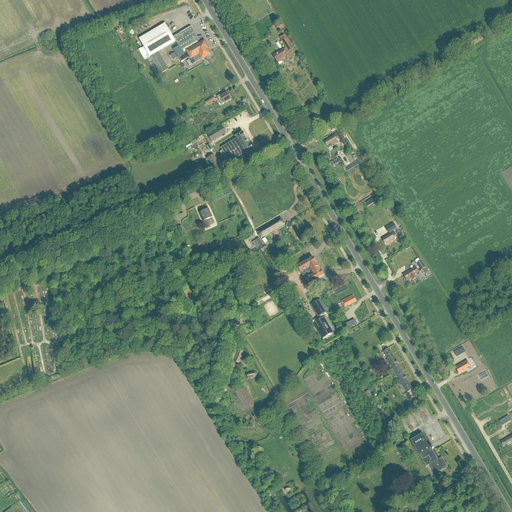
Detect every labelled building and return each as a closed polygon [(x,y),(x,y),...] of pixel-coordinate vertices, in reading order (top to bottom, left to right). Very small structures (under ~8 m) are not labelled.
[(165,24),(139,39),(144,47),(150,57),(147,59),(158,76),(169,70),(158,52),(176,41),(179,46),(174,49),(181,62),(190,57),(191,58),(189,60),(192,64),(202,58),(202,59),(211,54),(207,47),(208,47),(205,41),(201,44),(197,37),(191,27),(173,37),(165,24)] [(277,62),(290,55),(288,52),(293,49),(287,37),(281,40),(286,48),(273,56),(277,62)] [(139,50),(145,60),(147,59),(141,49),(141,48),(139,50)] [(217,97),(220,101),(222,105),(231,99),(227,92),(221,96),(220,95),(217,97)] [(207,105),(216,100),(214,97),(205,102),(207,105)] [(212,142),(226,133),(222,126),(207,135),(212,142)] [(342,146),(347,143),(340,131),(336,133),(342,142),(339,143),(342,146)] [(227,164),(230,162),(245,153),(246,154),(253,150),(250,144),(249,145),(247,141),(245,139),(246,138),(243,132),(235,137),(236,139),(221,148),(223,151),(220,152),(227,164)] [(332,145),(339,141),(336,135),(325,142),(329,149),(333,146),(332,145)] [(209,151),(205,154),(207,158),(206,159),(214,172),(215,171),(221,167),(213,155),(210,151),(209,151)] [(200,213),(205,225),(206,229),(210,227),(207,219),(212,217),(209,209),(200,213)] [(269,226),(272,231),(275,237),(275,236),(277,238),(279,237),(278,235),(279,234),(275,229),(284,224),(281,218),(269,226)] [(394,224),(386,229),(389,233),(397,228),(394,224)] [(174,230),(177,235),(179,239),(181,238),(184,236),(186,235),(182,226),(176,229),(174,229),(174,230)] [(261,238),(272,231),(269,226),(257,232),(261,238)] [(386,245),(397,239),(396,238),(398,237),(394,232),(382,239),(386,245)] [(254,241),(258,248),(263,245),(259,238),(254,241)] [(308,285),(324,276),(321,271),(320,271),(316,263),(313,258),(298,267),(308,285)] [(421,261),(417,264),(421,270),(423,269),(425,274),(428,272),(425,268),(421,261)] [(414,275),(419,272),(416,267),(403,275),(407,281),(411,278),(412,280),(416,278),(414,275)] [(289,291),(295,302),(304,297),(298,286),(289,291)] [(344,307),(356,301),(353,295),(341,302),(344,307)] [(318,317),(311,321),(313,324),(313,323),(322,339),(335,332),(326,316),(328,315),(326,313),(328,312),(320,299),(311,305),(318,317)] [(238,349),(234,360),(234,362),(237,363),(239,362),(244,351),(243,350),(241,348),(238,349)] [(384,352),(388,359),(387,360),(388,363),(395,359),(389,349),(384,352)] [(212,357),(210,369),(216,370),(218,358),(212,357)] [(388,363),(390,366),(391,365),(395,372),(401,369),(395,359),(388,363)] [(459,374),(470,367),(467,361),(455,368),(459,374)] [(395,372),(399,379),(398,380),(400,383),(407,379),(401,369),(395,372)] [(247,373),(248,379),(255,378),(257,374),(257,373),(254,371),(247,373)] [(400,383),(402,386),(403,385),(407,393),(413,390),(407,379),(400,383)] [(219,386),(222,395),(228,391),(225,385),(219,386)] [(435,475),(447,467),(442,457),(438,459),(423,433),(411,441),(426,467),(429,465),(435,475)] [(511,435),(501,442),(503,446),(508,444),(508,445),(511,442),(511,435)] [(433,494),(439,491),(435,486),(430,489),(433,494)]
